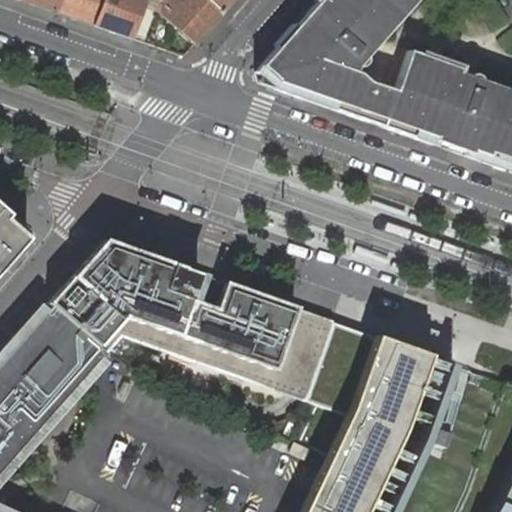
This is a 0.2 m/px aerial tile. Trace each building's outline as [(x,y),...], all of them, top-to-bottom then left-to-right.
[(22,0),(56,12),(60,0),(22,0)] [(60,0),(56,12),(93,25),(102,0),(60,0)] [(102,0),(93,25),(132,38),(144,0),(102,0)] [(195,43),(223,11),(209,0),(161,0),(155,7),(195,43)] [(209,0),(223,11),(233,0),(209,0)] [(311,0),(254,64),(258,68),(273,81),(432,136),(431,139),(468,152),(469,150),(511,164),(511,91),(453,72),(455,68),(405,51),(391,91),(364,81),(354,72),(351,71),(353,65),(410,0),(311,0)] [(511,164),(469,150),(468,152),(431,139),(432,136),(273,81),(258,68),(253,82),(270,87),(511,172),(511,164)] [(0,264),(26,235),(0,212),(0,264)] [(50,305),(105,354),(120,337),(264,387),(293,308),(101,240),(46,302),(50,305)] [(0,511),(0,472),(105,354),(50,305),(44,311),(40,309),(0,354),(0,511)] [(304,402),(332,321),(293,308),(264,387),(304,402)] [(332,321),(304,402),(294,440),(327,456),(300,511),(392,511),(413,468),(453,364),(378,338),(332,321)] [(511,511),(511,468),(490,511),(511,511)]
